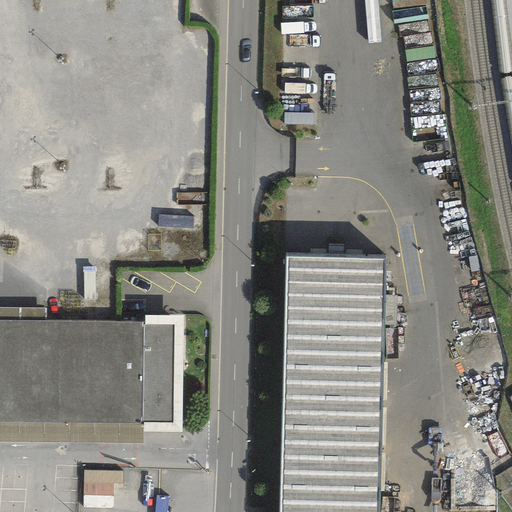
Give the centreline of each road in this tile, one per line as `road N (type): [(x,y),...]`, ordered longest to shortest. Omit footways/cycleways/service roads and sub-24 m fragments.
road 1 (tertiary): [(229,511),(242,0)]
road 2 (unknown): [(410,422),(395,183),(354,151),(239,150)]
